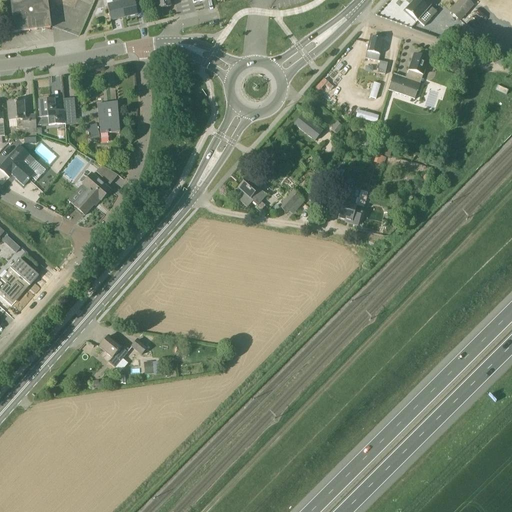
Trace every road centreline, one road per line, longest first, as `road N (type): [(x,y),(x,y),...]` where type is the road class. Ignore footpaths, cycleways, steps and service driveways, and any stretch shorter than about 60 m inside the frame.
road 1 (secondary): [(0,414),(191,197)]
road 2 (motorway): [(511,313),(311,511)]
road 3 (motorway): [(349,511),(511,351)]
road 4 (residential): [(91,246),(138,172),(146,116),(142,46)]
road 5 (unclassified): [(511,72),(356,7)]
road 6 (unclassified): [(345,235),(191,197)]
road 7 (tertiary): [(0,65),(142,46)]
road 8 (residential): [(0,349),(91,246)]
